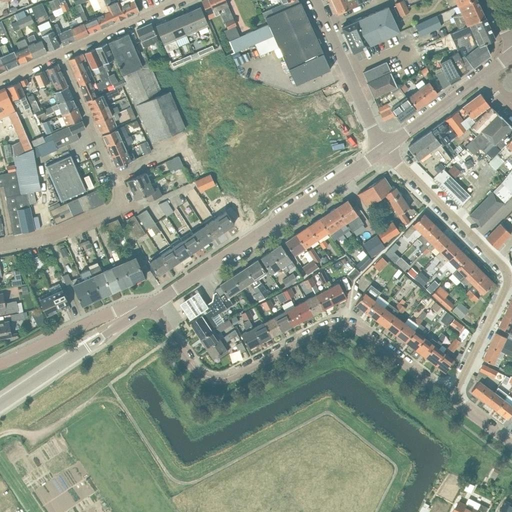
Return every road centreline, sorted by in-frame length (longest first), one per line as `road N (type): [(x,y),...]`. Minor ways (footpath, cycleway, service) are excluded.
road 1 (secondary): [(149,307),(205,379),(239,376),(339,326),(450,399)]
road 2 (residential): [(0,247),(51,235),(120,199),(61,54)]
road 3 (secondary): [(149,307),(382,149)]
road 4 (track): [(0,435),(46,429),(161,345)]
road 5 (residential): [(506,282),(505,268),(382,149)]
road 6 (secondary): [(0,405),(149,307)]
road 7 (residential): [(382,149),(316,0)]
road 8 (residential): [(0,363),(126,305),(149,307)]
road 9 (residential): [(61,54),(182,0)]
road 10 (residential): [(450,399),(506,282)]
road 11 (secondary): [(382,149),(481,76)]
